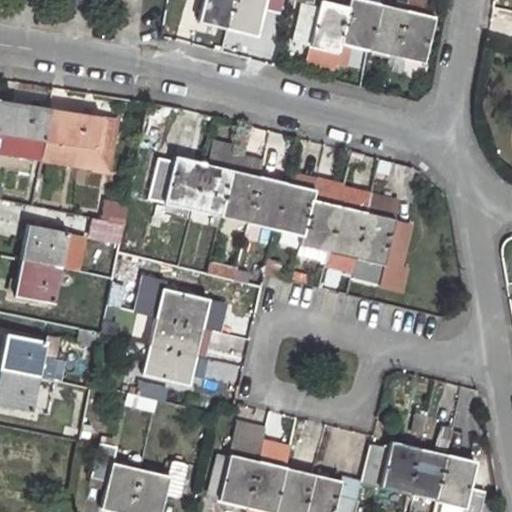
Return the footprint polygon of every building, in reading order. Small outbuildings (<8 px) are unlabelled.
[(200,0),(195,21),(225,28),(231,0),(200,0)] [(231,0),(225,28),(254,35),(261,8),(276,12),(278,0),(231,0)] [(308,41),(307,47),(336,54),(338,43),(347,7),(318,0),(316,7),(300,3),(292,36),(308,41)] [(348,0),(347,7),(338,43),(366,50),(377,3),(363,0),(348,0)] [(394,0),(394,1),(426,9),(427,0),(394,0)] [(377,3),(366,50),(393,56),(404,10),(377,3)] [(404,10),(393,56),(421,63),(433,17),(404,10)] [(0,133),(42,141),(49,108),(0,99),(0,133)] [(42,141),(95,149),(101,116),(49,108),(42,141)] [(155,157),(145,198),(192,209),(203,163),(172,156),(171,161),(155,157)] [(203,163),(192,209),(219,215),(230,170),(203,163)] [(230,170),(219,215),(246,221),(257,176),(230,170)] [(257,176),(246,221),(273,228),(284,182),(257,176)] [(284,182),(273,228),(301,234),(310,199),(312,189),(284,182)] [(310,199),(301,234),(298,245),(326,251),(337,206),(310,199)] [(120,245),(125,204),(103,201),(101,220),(90,218),(87,240),(120,245)] [(337,206),(326,251),(353,258),(364,212),(337,206)] [(364,212),(353,258),(354,258),(349,277),(378,285),(383,266),(398,268),(408,226),(393,223),(394,219),(364,212)] [(19,261),(58,268),(66,233),(26,225),(19,261)] [(267,244),(270,230),(250,226),(247,240),(267,244)] [(12,295),(51,303),(58,268),(19,261),(12,295)] [(160,288),(153,317),(198,327),(204,299),(160,288)] [(204,299),(198,327),(210,330),(216,302),(204,299)] [(153,317),(147,345),(191,355),(198,327),(153,317)] [(0,353),(0,370),(37,378),(45,343),(4,335),(0,353)] [(147,345),(140,373),(184,384),(191,355),(147,345)] [(235,383),(237,364),(206,361),(204,380),(235,383)] [(0,405),(29,411),(37,378),(0,370),(0,405)] [(138,381),(136,395),(164,398),(166,384),(138,381)] [(135,396),(133,409),(154,412),(155,399),(135,396)] [(276,465),(284,431),(237,420),(229,455),(276,465)] [(436,446),(467,452),(471,431),(441,425),(436,446)] [(293,465),(316,467),(318,440),(296,438),(293,465)] [(369,444),(359,483),(407,495),(417,449),(389,443),(388,448),(369,444)] [(97,444),(89,477),(104,481),(98,508),(114,511),(127,511),(138,469),(110,462),(114,448),(97,444)] [(417,449),(407,495),(434,501),(444,456),(417,449)] [(227,455),(216,499),(246,507),(257,462),(227,455)] [(478,511),(483,491),(467,486),(473,462),(444,456),(434,501),(441,503),(438,511),(478,511)] [(138,469),(127,511),(158,511),(162,495),(178,499),(187,465),(170,461),(167,476),(138,469)] [(257,462),(246,507),(267,511),(274,511),(285,469),(257,462)] [(285,469),(274,511),(302,511),(312,475),(285,469)] [(351,511),(355,501),(336,496),(340,482),(312,475),(302,511),(351,511)]
